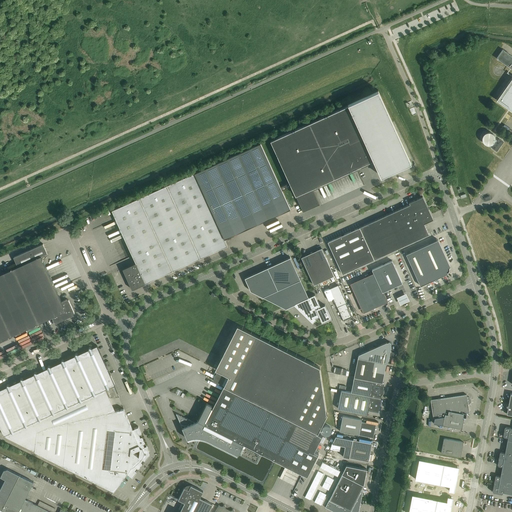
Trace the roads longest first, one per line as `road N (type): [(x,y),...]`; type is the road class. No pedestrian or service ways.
road 1 (track): [(0,236),(357,75),(358,44),(388,39)]
road 2 (unclassified): [(475,280),(343,341),(322,343),(237,305),(214,271)]
road 3 (unclassified): [(214,271),(435,174)]
road 4 (unclassified): [(373,511),(398,389),(494,372)]
road 5 (unclassified): [(175,468),(128,359),(130,324)]
road 6 (unclassified): [(435,174),(386,35)]
road 7 (unclassified): [(468,511),(494,372)]
road 8 (tertiary): [(293,511),(205,468),(175,468)]
road 9 (unclassified): [(110,318),(0,368)]
